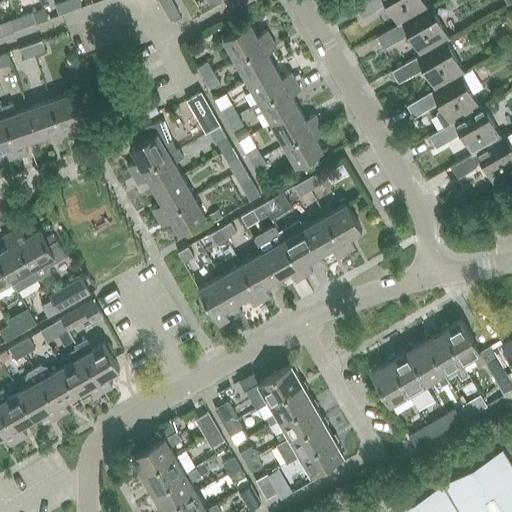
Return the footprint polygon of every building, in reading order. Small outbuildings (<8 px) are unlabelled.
[(58,15),(70,11),(65,0),(64,0),(54,4),(58,15)] [(65,0),(70,11),(81,7),(78,0),(65,0)] [(171,0),(158,0),(159,0),(170,21),(180,15),(171,0)] [(398,23),(428,6),(425,0),(363,0),(355,5),(362,17),(387,3),(398,23)] [(420,54),(447,39),(451,37),(432,4),(428,6),(398,23),(376,35),(383,47),(408,33),(420,54)] [(20,16),(24,27),(36,23),(32,12),(20,16)] [(13,31),(24,27),(20,16),(9,20),(13,31)] [(236,59),(272,39),(267,30),(258,35),(251,22),(224,38),(236,59)] [(248,80),(275,65),(268,52),(277,47),(272,39),(236,59),(248,80)] [(435,88),(462,74),(465,72),(447,39),(420,54),(392,71),(398,82),(424,68),(435,88)] [(30,44),(34,55),(46,51),(42,40),(30,44)] [(23,59),(34,55),(30,44),(19,48),(23,59)] [(203,78),(214,72),(207,61),(197,67),(203,78)] [(251,106),(297,80),(292,71),(282,77),(275,65),(248,80),(255,92),(246,97),(251,106)] [(214,72),(203,78),(210,89),(220,82),(214,72)] [(444,126),(450,123),(480,105),(462,74),(435,88),(407,104),(414,116),(439,102),(442,108),(437,111),(436,114),(444,126)] [(272,122),(299,107),(292,94),(302,89),(297,80),(251,106),(251,107),(256,115),(265,109),(272,122)] [(52,99),(66,139),(75,136),(71,125),(86,120),(76,91),(52,99)] [(186,99),(206,132),(220,124),(201,91),(186,99)] [(57,142),(66,139),(52,99),(29,107),(39,136),(53,132),(57,142)] [(39,136),(29,107),(16,112),(12,102),(3,105),(20,155),(29,152),(25,141),(39,136)] [(20,155),(3,105),(2,103),(0,103),(0,150),(7,148),(10,158),(20,155)] [(143,110),(147,118),(160,111),(155,103),(143,110)] [(227,120),(238,114),(232,103),(221,109),(227,120)] [(472,153),(502,136),(484,103),(480,105),(450,123),(444,126),(428,135),(435,146),(460,132),(472,153)] [(284,143),(321,122),(316,115),(306,119),(299,107),(272,122),(284,143)] [(238,114),(227,120),(233,130),(244,124),(238,114)] [(134,175),(178,149),(164,118),(144,126),(145,129),(132,137),(136,145),(132,147),(139,160),(129,166),(134,175)] [(321,122),(284,143),(297,165),(323,149),(316,137),(326,131),(321,122)] [(217,140),(226,135),(228,134),(221,124),(211,130),(217,140)] [(502,136),(472,153),(451,165),(457,177),(482,163),(494,185),(511,174),(511,144),(506,134),(502,136)] [(251,162),(262,156),(256,145),(245,151),(251,162)] [(156,190),(182,174),(175,162),(184,157),(179,149),(178,149),(134,175),(139,183),(148,177),(156,190)] [(234,173),(245,167),(238,155),(227,161),(234,173)] [(262,156),(251,162),(258,172),(268,166),(262,156)] [(245,167),(234,173),(239,182),(250,176),(245,167)] [(305,179),(310,189),(320,183),(314,173),(305,179)] [(158,216),(194,195),(182,174),(156,190),(163,203),(153,208),(158,216)] [(299,195),(310,189),(305,179),(293,185),(299,195)] [(194,195),(158,216),(163,225),(172,219),(180,232),(207,217),(194,195)] [(262,202),(268,214),(279,207),(272,196),(262,202)] [(258,219),(268,214),(262,202),(252,208),(258,219)] [(326,215),(346,252),(355,246),(350,237),(362,230),(347,203),(326,215)] [(338,256),(346,252),(326,215),(305,227),(320,254),(333,247),(338,256)] [(220,226),(226,237),(237,231),(230,220),(220,226)] [(216,243),(226,237),(220,226),(209,232),(216,243)] [(12,231),(40,279),(50,272),(47,267),(67,256),(58,240),(49,245),(40,229),(26,236),(20,227),(12,231)] [(308,261),(320,254),(305,227),(284,239),(304,276),(313,271),(308,261)] [(18,291),(40,279),(12,231),(3,236),(9,246),(0,251),(0,259),(12,280),(18,291)] [(296,281),(304,276),(284,239),(263,251),(278,278),(290,271),(296,281)] [(189,246),(178,252),(184,262),(195,256),(189,246)] [(266,285),(278,278),(263,251),(242,263),(262,300),(271,295),(266,285)] [(0,286),(12,280),(0,259),(0,286)] [(254,305),(262,300),(242,263),(221,276),(236,303),(249,295),(254,305)] [(224,309),(236,303),(221,276),(199,288),(220,324),(230,319),(224,309)] [(50,295),(52,299),(58,310),(91,292),(82,277),(50,295)] [(48,316),(58,310),(52,299),(42,305),(48,316)] [(63,318),(69,329),(90,317),(93,321),(104,315),(95,299),(63,318)] [(9,324),(15,335),(25,330),(18,318),(9,324)] [(60,335),(69,329),(63,318),(53,323),(60,335)] [(443,328),(463,362),(473,356),(479,366),(487,361),(481,351),(462,318),(449,325),(448,323),(441,326),(442,329),(443,328)] [(0,330),(6,341),(15,335),(9,324),(0,328),(0,330)] [(462,362),(463,362),(443,328),(442,329),(431,336),(429,333),(423,337),(424,339),(426,339),(445,372),(454,366),(461,378),(469,374),(462,362)] [(511,335),(509,338),(507,335),(501,338),(511,358),(511,370),(507,374),(511,383),(511,335)] [(19,342),(26,353),(35,348),(29,336),(19,342)] [(77,343),(79,347),(104,391),(112,386),(106,376),(120,368),(105,341),(93,348),(87,338),(77,343)] [(426,339),(424,339),(413,346),(412,343),(405,347),(407,350),(408,349),(427,382),(437,377),(442,385),(449,381),(444,372),(445,372),(426,339)] [(16,359),(26,353),(19,342),(9,347),(16,359)] [(95,396),(104,391),(79,347),(69,353),(73,359),(61,366),(77,393),(89,386),(95,396)] [(410,392),(427,382),(408,349),(407,350),(396,356),(394,354),(387,358),(389,360),(390,359),(410,392)] [(391,403),(410,392),(390,359),(389,360),(378,366),(376,364),(370,367),(391,403)] [(302,382),(302,381),(295,370),(298,369),(294,362),(247,389),(257,408),(269,401),(302,382)] [(77,393),(61,366),(51,372),(47,366),(43,368),(41,364),(34,368),(40,378),(61,415),(70,410),(64,400),(77,393)] [(511,390),(511,383),(507,374),(502,366),(492,372),(505,395),(511,390)] [(61,415),(40,378),(34,368),(27,372),(30,376),(25,378),(29,385),(19,391),(34,417),(47,410),(53,420),(61,415)] [(313,400),(312,399),(306,388),(309,386),(305,379),(302,381),(302,382),(269,401),(275,412),(269,415),(269,417),(267,418),(271,424),(279,420),(313,400)] [(34,417),(19,391),(8,397),(3,388),(0,389),(0,407),(18,440),(27,434),(21,425),(34,417)] [(487,405),(481,393),(471,399),(478,411),(487,405)] [(323,418),(322,417),(316,406),(319,404),(315,397),(312,399),(313,400),(279,420),(285,430),(277,434),(281,442),(289,437),(323,418)] [(226,426),(239,419),(228,400),(215,408),(226,426)] [(18,440),(0,407),(0,436),(4,434),(10,445),(18,440)] [(445,414),(452,425),(462,420),(455,408),(445,414)] [(207,437),(220,430),(209,411),(196,419),(207,437)] [(442,431),(452,425),(445,414),(436,419),(442,431)] [(333,436),(333,435),(326,424),(329,422),(325,415),(322,417),(323,418),(289,437),(295,447),(284,453),(289,461),(300,455),(333,436)] [(231,435),(244,428),(239,419),(226,426),(231,435)] [(426,440),(419,429),(409,434),(416,446),(426,440)] [(142,474),(176,455),(170,445),(182,439),(177,430),(165,437),(165,436),(132,455),(140,468),(137,470),(140,476),(143,475),(142,474)] [(220,430),(207,437),(212,446),(225,439),(220,430)] [(333,436),(300,455),(310,473),(343,453),(337,441),(340,440),(336,433),(333,435),(333,436)] [(246,461),(257,455),(251,445),(240,452),(246,461)] [(394,511),(511,511),(511,465),(503,449),(394,511)] [(153,492),(186,473),(176,455),(142,474),(143,475),(149,486),(147,487),(151,494),(153,493),(153,492)] [(257,455),(246,461),(251,471),(262,465),(257,455)] [(228,472),(239,465),(234,456),(223,462),(228,472)] [(239,465),(228,472),(234,481),(245,474),(239,465)] [(163,510),(196,491),(191,481),(201,475),(196,467),(186,473),(153,492),(153,493),(160,503),(157,505),(161,511),(164,511),(163,510)] [(268,473),(257,479),(267,497),(278,491),(268,473)] [(239,489),(250,508),(261,501),(250,483),(239,489)] [(200,511),(206,509),(196,491),(163,510),(164,511),(200,511)]
